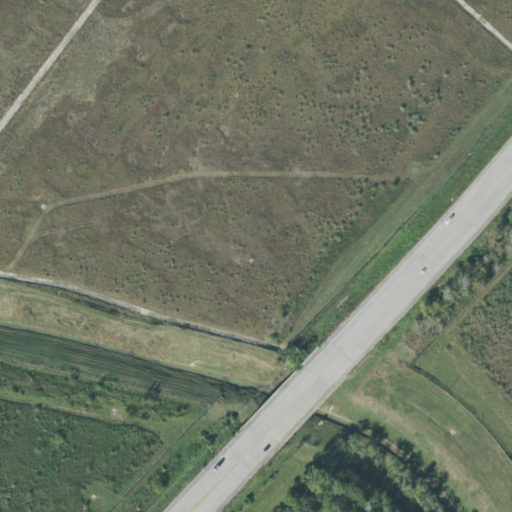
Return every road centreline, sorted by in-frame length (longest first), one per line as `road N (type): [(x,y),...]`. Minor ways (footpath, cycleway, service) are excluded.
road 1 (secondary): [(511,149),(173,511)]
road 2 (secondary): [(200,511),(511,173)]
